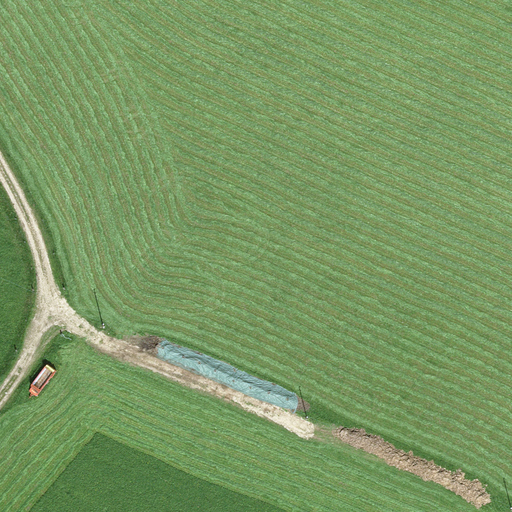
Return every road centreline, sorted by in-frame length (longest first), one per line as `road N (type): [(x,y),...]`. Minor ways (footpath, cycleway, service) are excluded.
road 1 (track): [(46,304),(119,349),(389,465),(471,511)]
road 2 (track): [(0,165),(32,227),(46,304)]
